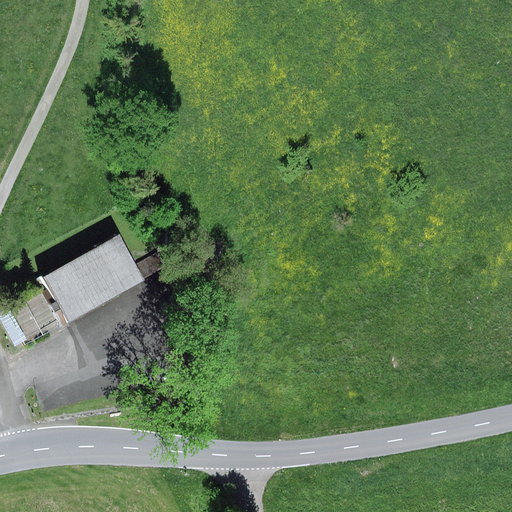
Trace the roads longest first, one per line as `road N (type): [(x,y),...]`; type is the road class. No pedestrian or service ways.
road 1 (tertiary): [(0,455),(119,446),(298,455),(511,418)]
road 2 (track): [(0,204),(84,33),(90,0)]
